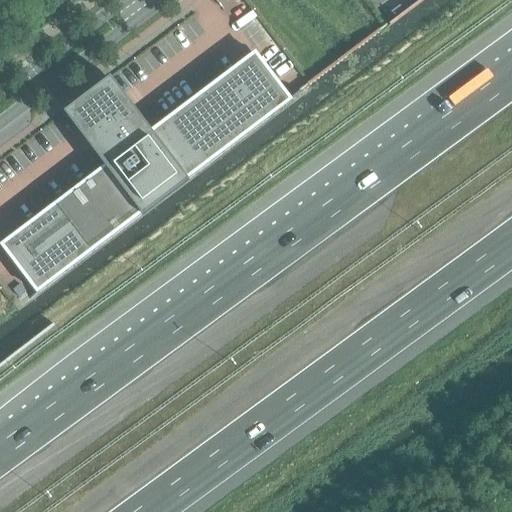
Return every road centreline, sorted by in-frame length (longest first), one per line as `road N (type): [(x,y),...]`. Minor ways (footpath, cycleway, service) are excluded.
road 1 (motorway): [(511,76),(0,451)]
road 2 (motorway): [(147,511),(511,245)]
road 3 (tertiary): [(0,124),(149,11)]
road 4 (tertiary): [(127,0),(0,99)]
